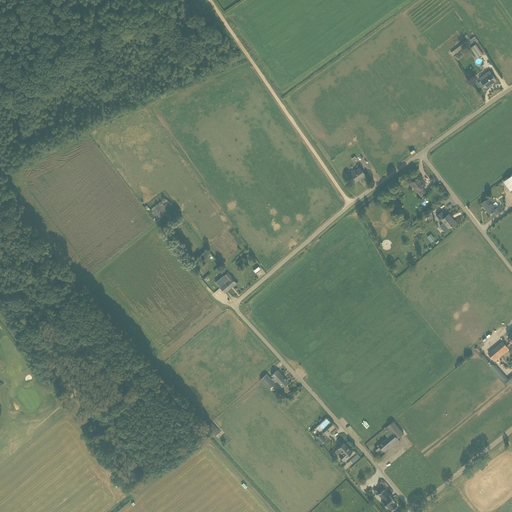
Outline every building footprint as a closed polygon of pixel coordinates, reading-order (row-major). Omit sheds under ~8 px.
[(478,57),(483,53),(486,52),(479,41),(475,36),(467,42),(467,41),(451,52),(453,55),(457,52),(468,44),(478,57)] [(496,80),(489,70),(479,78),(481,80),(478,82),(483,89),(496,80)] [(348,174),(351,179),(352,179),(355,182),(365,175),(359,167),(355,171),(354,170),(348,174)] [(511,174),(503,181),(511,191),(511,189),(511,174)] [(422,188),(426,185),(423,182),(422,183),(417,177),(410,183),(417,192),(421,196),(426,192),(422,188)] [(499,205),(496,208),(491,202),(494,200),(491,197),(482,204),(489,213),(493,211),(496,215),(503,209),(499,205)] [(164,204),(162,201),(148,210),(156,221),(170,211),(169,210),(173,208),(168,201),(164,204)] [(445,216),(442,212),(437,216),(441,220),(442,220),(449,228),(455,223),(451,217),(449,214),(445,216)] [(427,236),(431,242),(436,238),(431,233),(427,236)] [(220,279),(224,283),(220,287),(225,292),(236,283),(231,277),(227,273),(220,279)] [(502,341),(488,353),(495,361),(509,349),(502,341)] [(504,382),(507,385),(511,381),(511,374),(508,378),(496,365),(493,364),(490,366),(504,382)] [(269,389),(275,383),(276,384),(278,382),(282,387),(288,382),(277,370),(271,376),(273,377),(271,379),(267,374),(261,380),(269,389)] [(388,426),(398,438),(404,433),(393,421),(388,426)] [(208,427),(211,431),(216,436),(220,432),(212,423),(208,427)] [(382,431),(388,437),(379,445),(378,444),(374,447),(378,451),(381,448),(384,450),(389,446),(391,449),(400,441),(398,438),(388,426),(382,431)] [(317,437),(322,443),(325,440),(320,434),(317,437)] [(344,443),(338,448),(338,449),(335,451),(343,460),(346,457),(352,452),(344,443)] [(384,489),(378,494),(383,500),(382,501),(387,507),(388,506),(391,510),(397,505),(394,501),(389,495),(384,489)]
